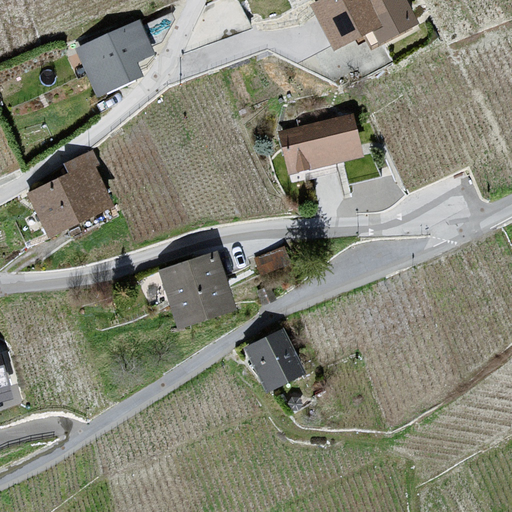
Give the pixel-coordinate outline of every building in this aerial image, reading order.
[(344,0),(317,12),(337,60),(405,32),(391,0),(344,0)] [(78,53),(94,94),(163,70),(139,19),(78,53)] [(274,141),(286,189),(351,173),(339,125),(274,141)] [(21,204),(45,251),(107,219),(83,172),(21,204)] [(287,243),(256,250),(260,269),(291,263),(287,243)] [(153,279),(170,334),(244,312),(219,251),(153,279)] [(313,383),(281,328),(242,347),(273,402),(313,383)] [(0,410),(25,405),(0,348),(0,410)]
